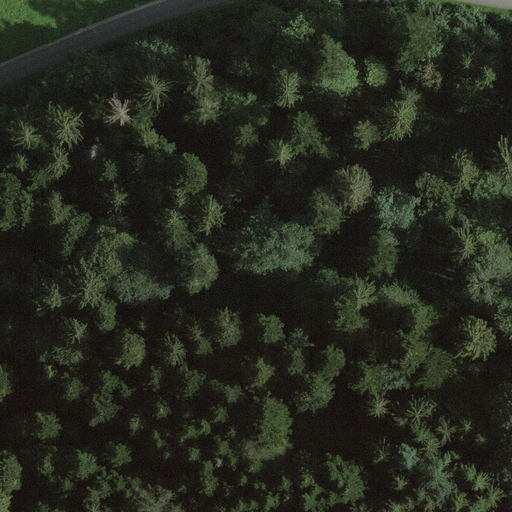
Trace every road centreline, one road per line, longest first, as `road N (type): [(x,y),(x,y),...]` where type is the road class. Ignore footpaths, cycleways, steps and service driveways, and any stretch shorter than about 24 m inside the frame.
road 1 (track): [(511,179),(331,249),(163,265),(66,311),(0,361)]
road 2 (unclassified): [(199,0),(0,76)]
road 3 (track): [(511,357),(331,249)]
